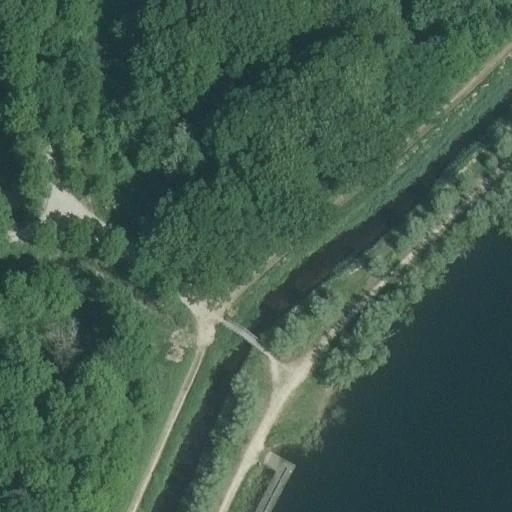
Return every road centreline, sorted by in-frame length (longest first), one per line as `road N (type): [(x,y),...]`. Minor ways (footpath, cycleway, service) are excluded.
road 1 (track): [(511,31),(217,314),(129,511)]
road 2 (unclassified): [(0,239),(65,224),(95,233),(217,314)]
road 3 (track): [(65,224),(21,0)]
